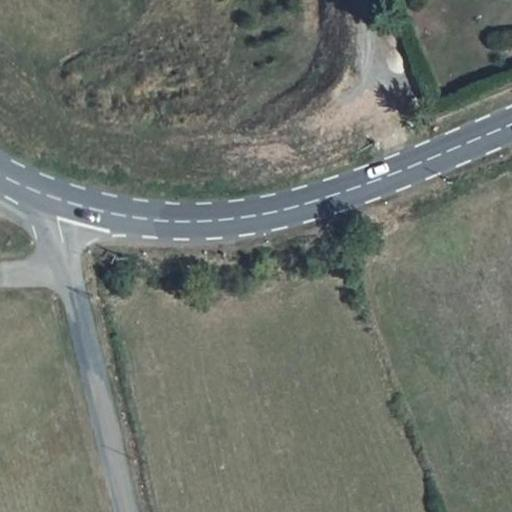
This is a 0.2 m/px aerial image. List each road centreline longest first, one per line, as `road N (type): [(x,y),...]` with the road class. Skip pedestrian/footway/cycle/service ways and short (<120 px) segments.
road 1 (primary): [(511,123),(375,180),(260,214),(157,218),(57,199)]
road 2 (tertiary): [(128,511),(66,269)]
